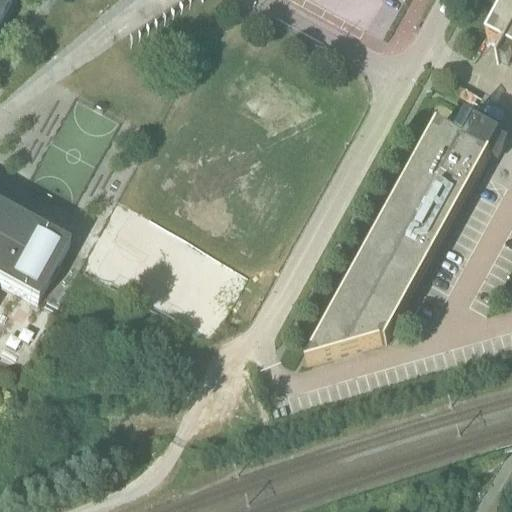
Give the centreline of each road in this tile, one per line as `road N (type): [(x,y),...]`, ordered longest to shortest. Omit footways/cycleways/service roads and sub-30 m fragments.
road 1 (unclassified): [(219,364),(257,346),(406,79)]
road 2 (track): [(0,441),(219,364)]
road 3 (unclassified): [(406,79),(256,0)]
